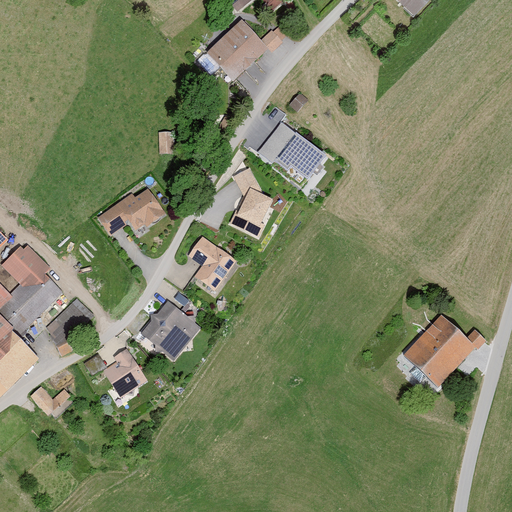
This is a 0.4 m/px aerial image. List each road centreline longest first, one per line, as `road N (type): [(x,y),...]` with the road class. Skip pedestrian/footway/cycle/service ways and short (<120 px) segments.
road 1 (unclassified): [(0,409),(142,301),(278,76),(352,0)]
road 2 (unclassified): [(511,307),(461,511)]
